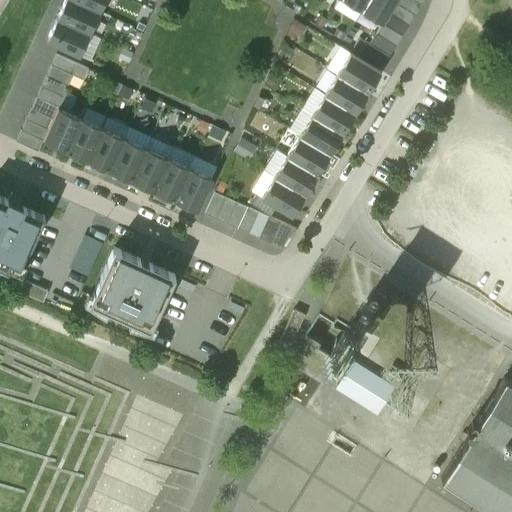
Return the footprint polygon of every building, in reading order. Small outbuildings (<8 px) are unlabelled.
[(99,9),(79,0),(62,0),(56,16),(89,30),(99,9)] [(102,0),(79,0),(99,9),(102,0)] [(393,0),(364,0),(360,8),(381,21),(393,0)] [(393,0),(381,21),(369,41),(389,54),(421,0),(393,0)] [(89,30),(56,16),(46,38),(78,53),(89,30)] [(369,41),(358,35),(352,45),(383,64),(389,54),(369,41)] [(88,66),(55,51),(15,138),(37,148),(42,137),(57,105),(65,88),(72,72),(83,77),(88,66)] [(349,51),(336,71),(367,90),(379,69),(349,51)] [(367,90),(336,71),(323,92),(354,111),(367,90)] [(65,88),(57,105),(42,137),(65,148),(79,115),(68,110),(76,94),(65,88)] [(354,111),(323,92),(311,112),(341,131),(354,111)] [(341,131),(311,112),(298,133),(329,151),(341,131)] [(101,125),(79,115),(65,148),(86,158),(101,125)] [(123,135),(101,125),(86,158),(108,168),(123,135)] [(329,151),(298,133),(286,153),(316,172),(329,151)] [(145,145),(123,135),(108,168),(130,178),(145,145)] [(145,145),(130,178),(152,188),(167,155),(145,145)] [(316,172),(286,153),(273,174),(304,192),(316,172)] [(167,155),(152,188),(174,197),(189,165),(167,155)] [(189,165),(174,197),(196,208),(211,175),(189,165)] [(304,192),(273,174),(260,195),(275,203),(291,213),(304,192)] [(296,227),(214,189),(204,211),(284,247),(296,227)] [(254,191),(248,201),(269,213),(275,203),(260,195),(254,191)] [(0,260),(5,263),(7,258),(18,263),(27,243),(29,244),(43,213),(0,193),(0,260)] [(113,245),(88,299),(149,327),(174,272),(113,245)] [(293,307),(277,342),(288,347),(304,312),(293,307)] [(343,359),(347,352),(409,417),(438,370),(356,338),(361,330),(327,309),(309,338),(343,359)] [(511,511),(511,381),(503,376),(471,426),(439,476),(497,511),(511,511)]
